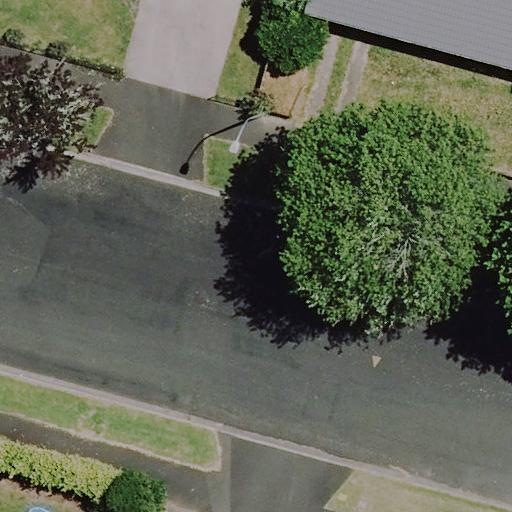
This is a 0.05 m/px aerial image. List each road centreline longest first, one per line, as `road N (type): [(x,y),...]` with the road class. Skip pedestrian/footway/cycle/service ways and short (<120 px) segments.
road 1 (residential): [(287,322),(0,244)]
road 2 (residential): [(511,383),(287,322)]
road 3 (residential): [(287,322),(230,511)]
